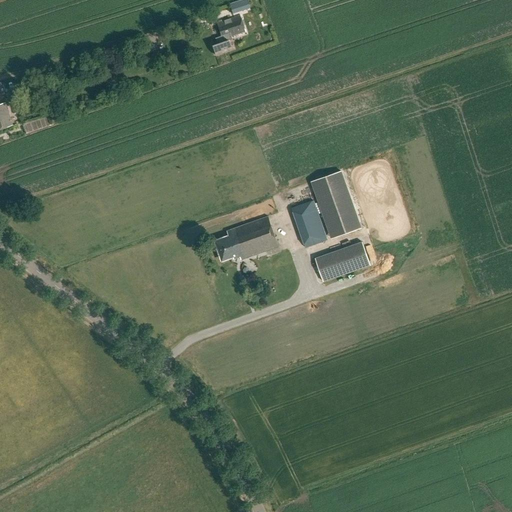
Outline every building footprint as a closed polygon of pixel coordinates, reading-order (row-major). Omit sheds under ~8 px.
[(242,0),(229,5),(232,14),(250,9),(246,0),(242,0)] [(212,46),(216,55),(231,50),(228,40),(230,37),(246,32),(240,15),(217,23),(221,37),(218,44),(212,46)] [(0,129),(12,126),(5,103),(0,104),(0,129)] [(345,171),(313,179),(320,205),(326,203),(327,205),(336,203),(340,220),(339,220),(337,214),(329,216),(334,236),(356,230),(355,224),(359,223),(345,171)] [(292,208),(305,247),(327,239),(315,200),(292,208)] [(220,253),(219,255),(220,259),(222,259),(222,261),(233,257),(234,259),(240,257),(241,261),(279,248),(269,218),(227,232),(229,237),(216,242),(220,253)] [(361,241),(315,257),(323,281),(369,265),(361,241)] [(411,251),(427,245),(426,241),(409,247),(411,251)]
